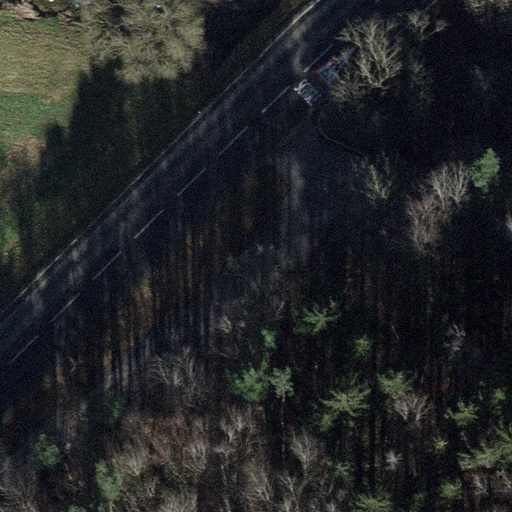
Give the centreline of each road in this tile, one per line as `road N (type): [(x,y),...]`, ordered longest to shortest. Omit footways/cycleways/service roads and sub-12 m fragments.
road 1 (secondary): [(383,0),(0,380)]
road 2 (track): [(267,111),(385,170),(511,170)]
